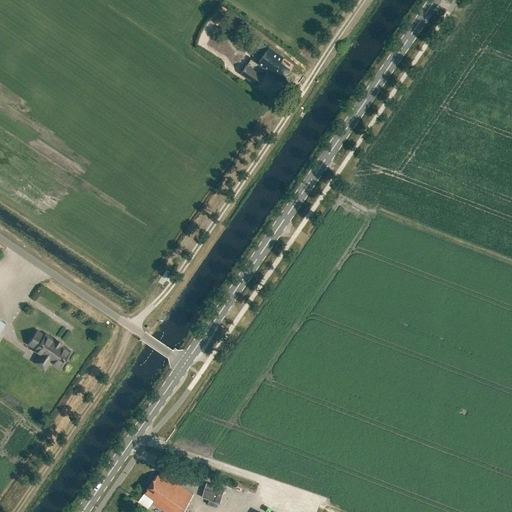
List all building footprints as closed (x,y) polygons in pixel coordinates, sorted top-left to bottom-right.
[(268,47),(260,59),(257,62),(267,69),(266,71),(281,81),(289,69),(279,62),(282,57),(278,54),(268,47)] [(245,64),(254,70),(257,66),(248,59),(245,64)] [(256,85),(262,76),(245,64),(238,73),(256,85)] [(160,276),(169,282),(174,275),(164,269),(160,276)] [(37,331),(28,344),(35,348),(34,350),(40,354),(39,356),(48,363),(49,360),(59,367),(70,351),(61,345),(62,344),(55,339),(54,340),(45,334),(44,336),(37,331)] [(179,511),(192,494),(172,480),(160,472),(158,474),(157,474),(143,493),(154,500),(152,503),(165,511),(179,511)] [(200,496),(219,502),(223,487),(204,481),(200,496)]
